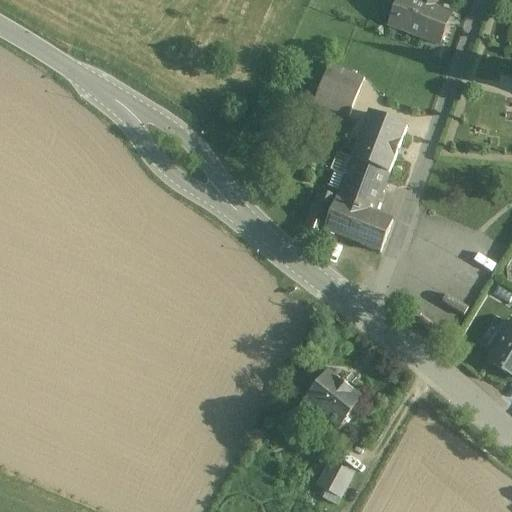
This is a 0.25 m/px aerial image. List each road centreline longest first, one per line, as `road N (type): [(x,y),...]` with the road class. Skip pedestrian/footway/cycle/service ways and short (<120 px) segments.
road 1 (tertiary): [(0,26),(45,49),(171,144),(253,227),(361,317)]
road 2 (residential): [(483,0),(391,258),(361,317)]
road 3 (tertiary): [(361,317),(511,438)]
